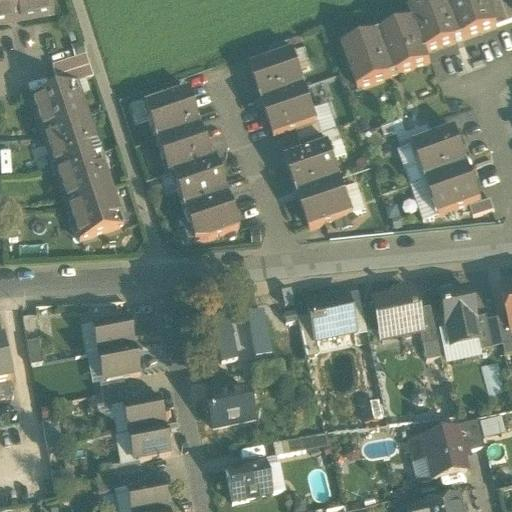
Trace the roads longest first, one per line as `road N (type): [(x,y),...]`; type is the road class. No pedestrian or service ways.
road 1 (unclassified): [(159,280),(75,0)]
road 2 (residential): [(159,280),(202,511)]
road 3 (residential): [(511,247),(287,270)]
road 4 (residential): [(159,280),(0,288)]
road 5 (residential): [(511,71),(481,93),(511,184)]
road 6 (residential): [(287,270),(159,280)]
road 7 (residential): [(287,270),(249,152)]
